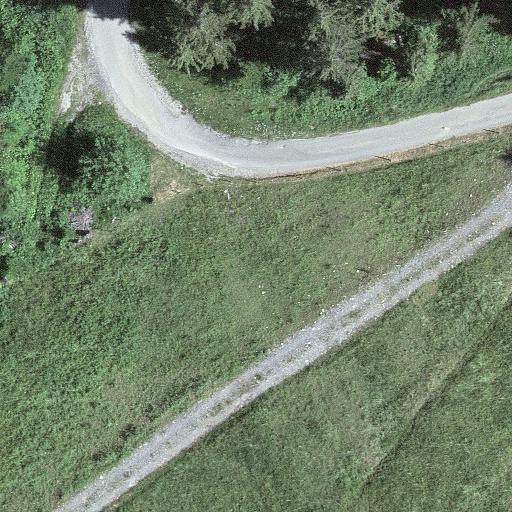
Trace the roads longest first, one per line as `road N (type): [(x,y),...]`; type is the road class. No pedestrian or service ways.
road 1 (track): [(511,206),(72,511)]
road 2 (unclassified): [(110,0),(121,63),(155,115),(177,134),(231,155),(299,155),(511,110)]
